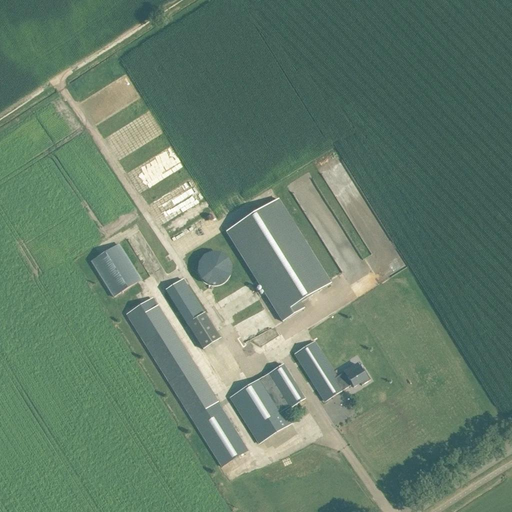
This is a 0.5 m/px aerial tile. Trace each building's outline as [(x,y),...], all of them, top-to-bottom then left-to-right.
[(331,283),(278,199),(226,232),(282,322),(304,308),(301,302),(331,283)] [(141,280),(119,244),(90,263),(113,298),(141,280)] [(201,254),(201,284),(230,284),(231,254),(201,254)] [(202,351),(221,341),(187,279),(168,289),(202,351)] [(248,452),(152,299),(127,315),(222,467),(248,452)] [(256,329),(255,328),(261,325),(263,328),(272,323),(264,309),(234,325),(241,337),(256,329)] [(259,346),(278,336),(274,328),(255,338),(259,346)] [(317,340),(314,342),(295,354),(325,402),(352,386),(353,388),(366,380),(357,365),(344,373),(337,377),(318,347),(321,345),(317,340)] [(304,400),(283,366),(231,398),(259,444),(292,424),(284,412),(304,400)]
